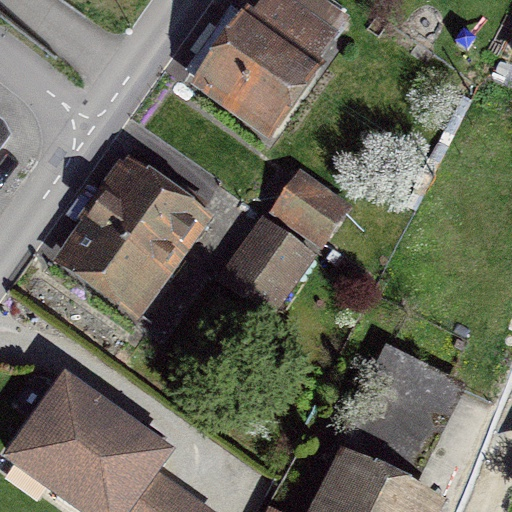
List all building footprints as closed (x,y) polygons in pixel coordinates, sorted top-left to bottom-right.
[(236,11),(190,77),(268,132),(346,22),(315,0),(282,0),(262,30),(236,11)] [(126,176),(61,263),(127,313),(203,211),(179,194),(169,208),(126,176)] [(305,184),(280,217),(317,245),(342,212),(305,184)] [(269,229),(226,286),(267,316),(310,260),(269,229)] [(423,511),(425,509),(397,495),(446,396),(384,366),(311,511),(423,511)] [(67,393),(15,466),(79,511),(197,511),(150,478),(162,461),(67,393)]
